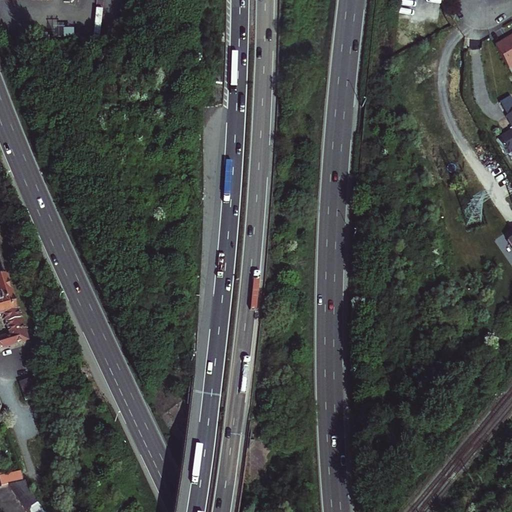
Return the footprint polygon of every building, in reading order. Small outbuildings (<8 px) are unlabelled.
[(511,65),(511,36),(496,45),(502,56),(508,68),(511,65)] [(506,114),(511,111),(511,98),(510,95),(499,101),(506,114)] [(511,127),(496,137),(505,154),(506,153),(511,149),(511,111),(506,114),(505,115),(511,127)] [(0,314),(4,314),(12,336),(0,339),(0,347),(27,339),(4,277),(0,277),(0,314)] [(29,379),(18,383),(24,400),(35,396),(29,379)] [(6,486),(23,482),(19,472),(0,476),(0,486),(0,487),(6,486)] [(24,511),(44,511),(24,481),(23,482),(6,486),(24,511)]
